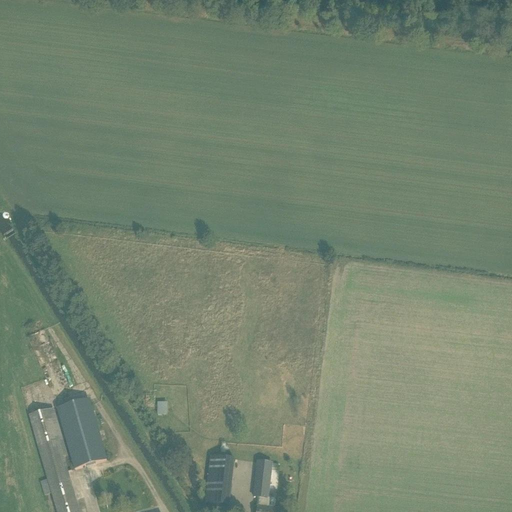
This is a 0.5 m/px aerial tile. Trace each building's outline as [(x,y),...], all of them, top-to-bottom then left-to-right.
[(27,337),(31,348),(48,342),(44,331),(27,337)] [(57,411),(74,472),(107,462),(95,419),(97,418),(94,407),(91,407),(90,401),(57,411)] [(157,416),(167,416),(167,403),(157,403),(157,416)] [(54,409),(29,416),(48,481),(57,511),(78,511),(63,459),(68,457),(54,409)] [(221,444),(220,454),(225,455),(225,452),(228,452),(229,447),(226,447),(226,444),(221,444)] [(217,511),(229,511),(230,508),(229,508),(234,461),(210,458),(205,506),(218,507),(217,511)] [(281,511),(269,509),(270,499),(269,499),(273,464),(258,462),(254,499),(258,499),(256,511),(281,511)]
